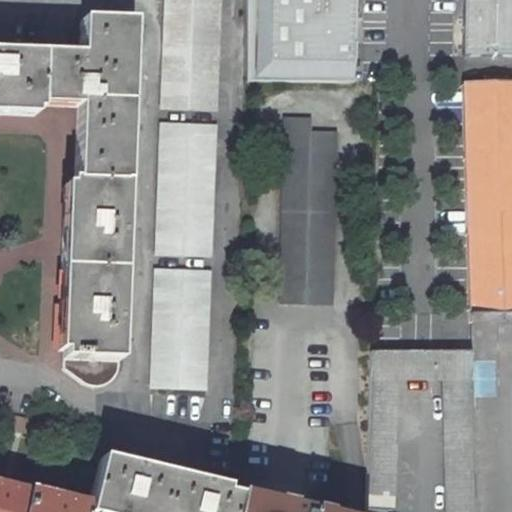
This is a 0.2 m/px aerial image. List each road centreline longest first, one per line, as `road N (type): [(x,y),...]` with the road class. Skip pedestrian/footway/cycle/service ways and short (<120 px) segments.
road 1 (unknown): [(236,0),(222,370),(203,414),(168,425)]
road 2 (unknown): [(138,411),(147,0)]
